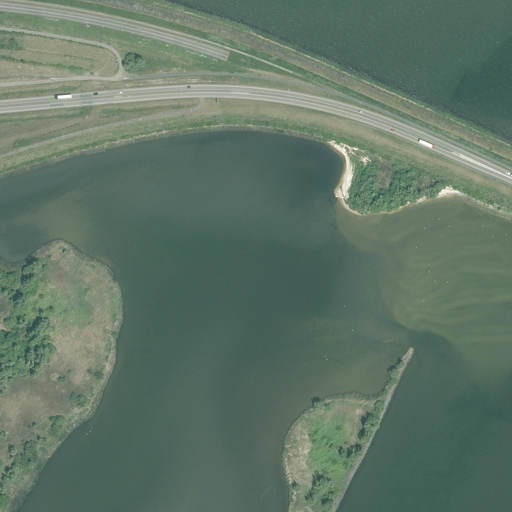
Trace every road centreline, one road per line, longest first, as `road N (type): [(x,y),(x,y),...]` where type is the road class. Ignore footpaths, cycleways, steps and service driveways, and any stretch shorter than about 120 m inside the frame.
road 1 (trunk): [(493,170),(363,113),(273,92),(167,88),(0,103)]
road 2 (trunk): [(0,110),(200,94),(272,98),(362,119),(493,170)]
road 3 (unclassified): [(0,85),(121,78)]
